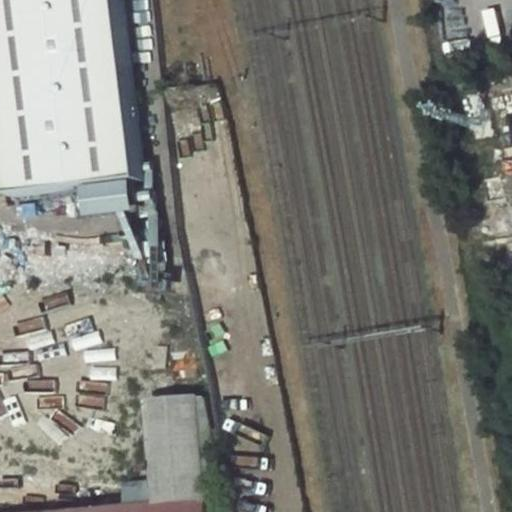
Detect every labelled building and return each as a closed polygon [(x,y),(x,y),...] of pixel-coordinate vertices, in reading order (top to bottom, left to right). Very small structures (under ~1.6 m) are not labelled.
[(128,0),(0,0),(0,48),(19,198),(152,181),(128,0)] [(94,281),(123,284),(128,254),(99,252),(94,281)] [(0,471),(84,482),(114,485),(115,485),(143,461),(150,407),(150,405),(151,405),(155,370),(164,371),(166,351),(156,348),(163,288),(123,284),(94,281),(0,270),(0,471)] [(88,511),(81,511),(80,511),(66,511),(211,511),(211,500),(220,497),(215,435),(208,395),(151,405),(150,407),(160,480),(164,505),(161,511),(88,511)] [(126,488),(128,511),(161,511),(164,505),(160,480),(126,488)] [(81,511),(88,511),(110,511),(114,485),(84,482),(81,511)]
